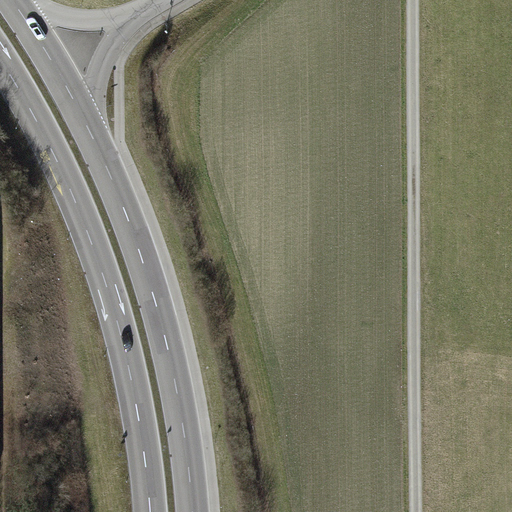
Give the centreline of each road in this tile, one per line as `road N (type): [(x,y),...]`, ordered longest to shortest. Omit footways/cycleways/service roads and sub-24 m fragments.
road 1 (track): [(419,511),(412,0)]
road 2 (primary): [(0,56),(77,202),(111,296),(150,511)]
road 3 (primary): [(193,511),(164,326),(113,174),(87,128)]
road 4 (primary): [(87,128),(15,5)]
